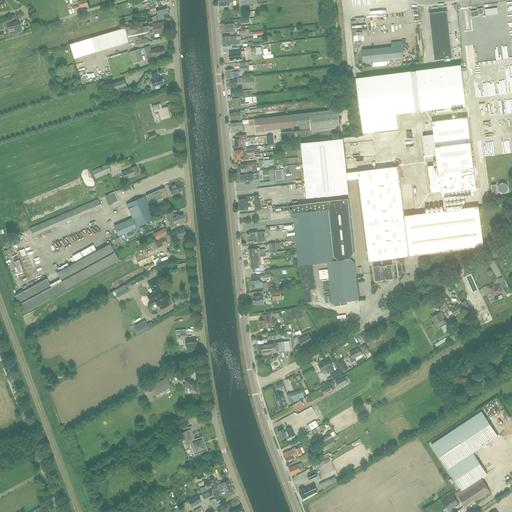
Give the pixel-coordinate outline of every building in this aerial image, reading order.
[(74,7),(75,10),(88,6),(86,0),(83,0),(78,1),(79,5),(74,7)] [(158,16),(152,18),(153,22),(164,20),(164,15),(168,14),(167,11),(167,10),(167,9),(166,8),(156,10),(158,16)] [(480,15),(484,14),(483,8),(480,9),(477,9),(477,11),(470,12),(471,17),(478,16),(478,15),(480,15)] [(452,58),(447,11),(429,13),(434,59),(434,60),(452,58)] [(5,28),(8,28),(9,32),(12,31),(13,34),(19,32),(18,30),(20,29),(18,22),(12,23),(11,23),(11,20),(3,22),(5,28)] [(223,33),(237,33),(236,27),(241,27),(241,24),(236,24),(236,22),(223,23),(223,33)] [(153,29),(149,30),(149,26),(126,30),(125,28),(69,44),(74,59),(129,42),(136,41),(136,44),(148,42),(147,38),(151,38),(150,35),(167,32),(166,27),(153,29)] [(363,63),(403,59),(402,41),(391,42),(392,47),(362,50),(363,63)] [(258,51),(253,52),(254,62),(265,61),(264,47),(258,48),(258,51)] [(150,50),(152,56),(156,55),(157,57),(165,54),(163,49),(160,50),(159,48),(150,50)] [(143,61),(139,49),(130,52),(133,64),(143,61)] [(229,53),(230,61),(242,59),(241,54),(245,54),(244,51),(229,53)] [(240,63),(240,66),(241,71),(249,70),(249,62),(240,63)] [(396,114),(466,105),(461,65),(356,78),(363,133),(398,129),(396,114)] [(234,77),(238,77),(238,71),(233,72),(233,70),(225,70),(226,79),(234,78),(234,77)] [(160,88),(159,85),(162,84),(162,82),(164,80),(161,78),(160,77),(158,77),(156,72),(151,74),(152,79),(151,79),(151,81),(150,84),(153,85),(153,87),(155,86),(156,89),(160,88)] [(234,79),(234,80),(230,81),(230,87),(237,86),(237,83),(241,82),(241,83),(248,82),(247,77),(234,79)] [(112,83),(113,86),(111,87),(108,87),(110,92),(115,91),(114,90),(126,86),(124,80),(112,83)] [(231,90),(232,96),(236,96),(236,98),(248,96),(248,90),(242,91),(242,89),(231,90)] [(241,104),(253,103),(253,96),(232,99),(233,109),(242,108),(241,104)] [(158,110),(159,119),(174,117),(172,106),(162,107),(162,102),(153,103),(154,110),(158,110)] [(320,135),(336,134),(336,130),(340,129),(338,110),(332,110),(332,107),(327,107),(327,111),(254,119),(248,120),(249,126),(255,125),(256,132),(310,125),(311,130),(281,133),(282,140),(296,138),(296,136),(315,134),(315,132),(320,132),(320,135)] [(245,111),(241,111),(230,112),(230,120),(248,118),(247,114),(245,115),(245,111)] [(477,192),(467,117),(432,121),(434,135),(423,136),(425,156),(436,154),(438,165),(428,166),(431,193),(441,191),(442,196),(477,192)] [(231,130),(243,129),(242,121),(230,122),(231,130)] [(157,137),(154,132),(147,135),(149,140),(157,137)] [(235,139),(236,147),(248,145),(248,142),(255,141),(255,137),(247,138),(246,135),(238,136),(236,136),(236,139),(235,139)] [(307,198),(348,193),(343,139),(301,143),(307,198)] [(242,172),(257,170),(256,162),(244,163),(244,165),(241,165),(242,172)] [(96,179),(111,172),(107,164),(92,171),(96,179)] [(134,176),(139,174),(135,166),(131,168),(132,168),(122,173),(124,179),(134,175),(134,176)] [(369,261),(484,246),(479,206),(404,216),(398,166),(358,171),(369,261)] [(283,169),(275,170),(276,180),(284,179),(283,169)] [(241,181),(241,182),(249,181),(249,182),(252,182),(252,181),(253,181),(253,180),(260,179),(259,173),(253,174),(253,172),(240,174),(241,179),(240,180),(240,181),(241,181)] [(23,203),(31,222),(87,198),(79,179),(23,203)] [(171,190),(173,196),(185,192),(183,186),(171,190)] [(164,203),(162,199),(167,197),(164,188),(159,190),(146,195),(149,203),(150,203),(152,207),(159,205),(164,203)] [(109,205),(113,203),(118,201),(114,192),(105,196),(109,205)] [(131,229),(136,227),(155,219),(144,196),(126,204),(134,221),(115,230),(118,236),(131,231),(131,229)] [(240,211),(244,211),(244,212),(248,211),(248,207),(251,207),(251,205),(248,205),(247,204),(246,201),(253,201),(252,196),(245,197),(245,199),(239,200),(240,211)] [(299,266),(328,262),(332,303),(359,300),(355,263),(349,258),(354,253),(348,198),(328,200),(292,205),(293,210),(291,210),(290,211),(291,216),(294,216),(299,266)] [(33,236),(101,207),(98,199),(30,228),(33,236)] [(163,220),(162,218),(166,217),(172,215),(171,212),(165,214),(161,216),(161,215),(156,218),(158,222),(163,220)] [(170,222),(184,218),(182,214),(178,215),(177,214),(173,215),(173,216),(172,217),(172,216),(167,218),(168,221),(169,221),(169,222),(170,222)] [(183,222),(185,222),(184,218),(170,222),(172,227),(176,226),(176,224),(179,223),(180,225),(183,224),(183,222)] [(171,238),(174,236),(175,239),(182,237),(182,236),(186,235),(183,227),(179,228),(179,230),(173,232),(173,233),(170,234),(171,238)] [(157,240),(167,234),(164,228),(153,234),(157,240)] [(159,248),(160,247),(165,245),(167,244),(164,238),(160,240),(155,242),(157,246),(159,248)] [(21,313),(119,261),(110,243),(56,272),(61,281),(50,286),(46,278),(14,295),(21,313)] [(276,252),(276,247),(279,247),(279,243),(275,243),(269,243),(270,253),(276,252)] [(265,253),(250,255),(251,261),(261,260),(260,257),(266,256),(265,253)] [(261,260),(251,261),(252,269),(258,268),(258,271),(265,270),(264,265),(261,265),(261,260)] [(387,280),(394,279),(392,264),(373,267),(375,281),(382,280),(382,282),(384,282),(386,282),(387,281),(387,280)] [(300,267),(304,293),(308,293),(308,290),(310,290),(309,287),(315,286),(312,265),(300,267)] [(255,288),(263,287),(263,292),(268,291),(267,283),(263,283),(261,282),(260,282),(260,278),(265,277),(264,276),(267,276),(267,275),(271,275),(270,270),(264,271),(264,274),(255,276),(255,277),(251,277),(252,284),(255,284),(255,288)] [(163,292),(163,291),(162,288),(163,288),(160,282),(159,283),(156,279),(148,283),(151,288),(153,292),(147,295),(149,299),(163,292)] [(129,282),(115,290),(114,291),(112,292),(114,296),(116,295),(118,298),(129,292),(126,288),(131,285),(129,282)] [(503,283),(501,284),(507,295),(509,293),(503,283)] [(495,287),(493,284),(488,287),(493,296),(502,291),(499,285),(495,287)] [(169,300),(164,291),(163,291),(163,292),(149,299),(151,303),(155,301),(158,306),(159,305),(161,309),(170,304),(168,301),(169,300)] [(253,297),(254,301),(253,301),(253,303),(254,303),(254,304),(263,303),(262,300),(264,300),(263,297),(262,297),(262,296),(260,296),(260,295),(257,296),(253,297)] [(451,309),(455,307),(454,305),(453,305),(452,306),(450,303),(452,302),(449,299),(448,299),(446,297),(440,300),(445,310),(447,313),(452,311),(451,309)] [(451,309),(452,311),(454,315),(469,307),(465,301),(462,302),(455,307),(451,309)] [(339,303),(339,314),(351,313),(350,302),(339,303)] [(436,324),(446,319),(442,311),(432,316),(436,324)] [(266,328),(273,327),(271,314),(264,315),(265,320),(259,321),(259,328),(266,327),(266,328)] [(304,336),(308,344),(313,341),(310,336),(313,335),(310,329),(305,332),(302,334),(303,334),(304,336)] [(300,336),(299,336),(294,339),(297,344),(300,342),(303,347),(308,344),(304,336),(303,334),(300,336)] [(436,347),(448,340),(446,337),(434,345),(436,347)] [(193,339),(185,339),(185,347),(186,347),(186,351),(195,350),(194,346),(196,346),(196,338),(193,339)] [(259,354),(267,353),(267,349),(267,343),(267,338),(263,338),(264,344),(258,344),(259,354)] [(290,341),(267,343),(267,349),(267,353),(291,350),(290,341)] [(365,355),(370,352),(365,344),(360,347),(365,355)] [(352,363),(357,360),(355,358),(362,354),(359,348),(350,353),(352,357),(349,359),(352,363)] [(332,366),(328,359),(318,365),(322,371),(326,369),(328,373),(334,370),(331,366),(332,366)] [(341,375),(338,370),(330,375),(333,380),(341,375)] [(339,388),(347,383),(344,377),(336,382),(339,388)] [(167,378),(151,387),(153,390),(156,395),(170,387),(171,390),(174,388),(171,383),(170,384),(167,378)] [(459,394),(469,392),(467,378),(459,379),(460,391),(458,391),(459,394)] [(185,385),(184,386),(184,387),(184,388),(185,388),(186,388),(187,395),(198,393),(196,383),(193,384),(193,383),(191,383),(190,379),(185,380),(185,385)] [(324,395),(335,388),(333,386),(335,385),(333,382),(321,389),(324,395)] [(289,403),(297,401),(295,392),(287,395),(289,403)] [(278,406),(286,404),(283,394),(275,396),(278,406)] [(511,417),(503,404),(501,406),(498,401),(492,405),(508,429),(511,427),(511,417)] [(480,477),(481,478),(487,474),(473,453),(498,436),(482,411),(432,444),(461,489),(480,477)] [(314,435),(326,428),(323,424),(312,431),(314,435)] [(295,435),(291,427),(286,429),(287,431),(284,433),(283,430),(278,432),(281,440),(286,438),(287,439),(290,438),(289,438),(295,435)] [(189,433),(188,431),(181,433),(186,446),(193,443),(195,448),(192,449),(194,455),(202,452),(201,449),(204,448),(201,440),(198,441),(197,438),(194,440),(191,432),(189,433)] [(320,445),(332,437),(330,433),(317,440),(320,445)] [(332,437),(320,445),(324,451),(336,444),(334,440),(339,437),(337,435),(332,437)] [(307,459),(318,452),(315,448),(305,454),(307,459)] [(286,461),(295,457),(292,450),(283,454),(286,461)] [(331,458),(317,465),(319,468),(332,462),(331,458)] [(304,469),(301,463),(297,465),(297,464),(289,468),(292,475),(300,471),(300,470),(304,469)] [(310,480),(318,476),(317,474),(318,474),(317,471),(307,475),(310,480)] [(321,488),(337,481),(335,476),(319,483),(321,488)] [(490,492),(481,478),(480,477),(461,489),(453,495),(453,494),(443,501),(449,510),(459,504),(456,500),(459,498),(465,506),(474,500),(475,502),(490,492)] [(213,490),(214,492),(217,491),(218,490),(231,485),(229,480),(219,484),(219,486),(217,487),(216,484),(214,478),(204,482),(206,488),(212,486),(213,490)] [(317,492),(313,484),(304,489),(299,491),(303,499),(317,492)] [(231,485),(218,490),(220,493),(224,491),(225,493),(233,490),(231,485)] [(218,490),(217,491),(214,492),(213,492),(215,498),(209,500),(212,506),(218,504),(217,502),(222,499),(220,493),(218,490)] [(192,507),(201,502),(198,496),(188,501),(192,507)]
